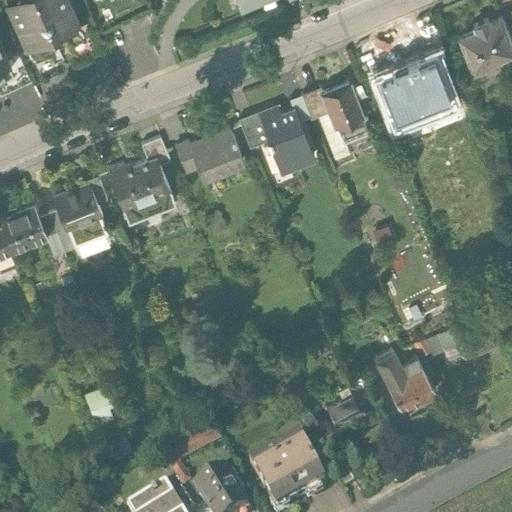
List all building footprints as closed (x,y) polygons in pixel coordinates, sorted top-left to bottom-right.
[(7,0),(28,44),(44,36),(50,49),(53,48),(66,41),(68,41),(62,28),(79,20),(69,0),(7,0)] [(90,16),(97,30),(145,7),(141,0),(103,0),(86,8),(90,16)] [(474,20),(457,26),(469,57),(486,51),(489,53),(492,53),(495,53),(498,52),(500,50),(502,48),(502,45),(502,44),(511,40),(511,20),(507,7),(490,13),(488,9),(472,15),(474,20)] [(79,20),(62,28),(68,41),(66,41),(73,54),(102,41),(97,30),(90,16),(79,20)] [(433,32),(364,61),(387,117),(457,88),(433,32)] [(44,36),(28,44),(27,43),(17,48),(30,75),(58,62),(53,48),(50,49),(44,36)] [(0,65),(10,61),(3,48),(0,40),(0,65)] [(10,61),(0,65),(0,88),(30,75),(17,48),(14,42),(3,48),(10,61)] [(318,79),(317,79),(324,99),(329,111),(331,110),(340,132),(367,121),(359,101),(361,100),(348,67),(318,79)] [(298,80),(299,82),(308,105),(324,99),(317,79),(318,79),(316,73),(298,80)] [(287,87),(290,94),(296,110),(308,105),(299,82),(287,87)] [(275,91),(235,107),(248,138),(265,131),(277,159),(311,145),(296,110),(290,94),(278,99),(275,91)] [(186,127),(172,133),(183,160),(194,155),(200,170),(241,152),(225,114),(188,130),(186,127)] [(139,135),(144,150),(154,146),(157,152),(166,149),(158,127),(139,135)] [(154,146),(144,150),(106,163),(125,213),(173,195),(157,152),(154,146)] [(85,171),(87,173),(93,190),(113,182),(106,163),(85,171)] [(87,173),(51,188),(59,207),(71,237),(106,223),(93,190),(87,173)] [(2,208),(16,242),(47,229),(40,214),(33,195),(2,208)] [(71,237),(59,207),(40,214),(47,229),(53,244),(71,237)] [(2,208),(0,208),(0,248),(16,242),(2,208)] [(0,265),(21,256),(16,242),(0,248),(0,265)] [(486,302),(425,331),(432,346),(461,332),(469,348),(501,333),(486,302)] [(372,349),(401,402),(436,383),(415,345),(402,352),(394,337),(372,349)] [(108,375),(81,388),(95,417),(113,409),(108,399),(117,394),(108,375)] [(353,389),(319,407),(336,438),(370,420),(353,389)] [(217,429),(164,456),(183,489),(193,483),(182,465),(223,445),(217,429)] [(167,449),(160,434),(146,440),(153,455),(167,449)] [(302,439),(250,469),(274,511),(288,511),(294,509),(292,505),(306,497),(308,501),(330,489),(319,469),(302,439)] [(229,469),(195,489),(208,511),(249,511),(253,510),(229,469)] [(183,511),(168,486),(128,510),(129,511),(183,511)]
